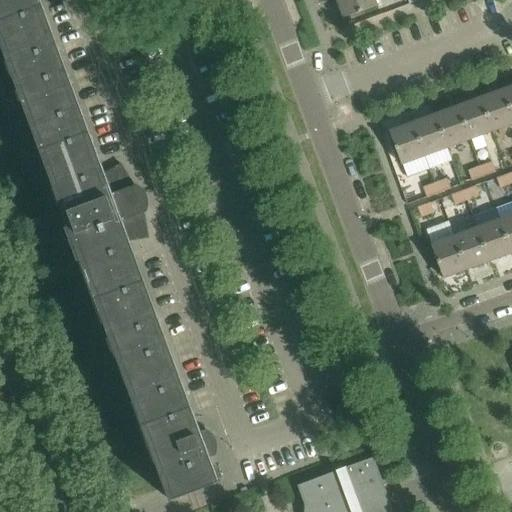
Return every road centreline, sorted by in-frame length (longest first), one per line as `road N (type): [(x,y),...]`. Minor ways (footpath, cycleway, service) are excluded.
road 1 (residential): [(398,343),(307,97)]
road 2 (tertiary): [(89,511),(0,296)]
road 3 (residential): [(307,97),(502,26)]
road 4 (tertiary): [(0,320),(61,511)]
road 5 (residential): [(461,511),(398,343)]
road 6 (residential): [(398,343),(511,299)]
